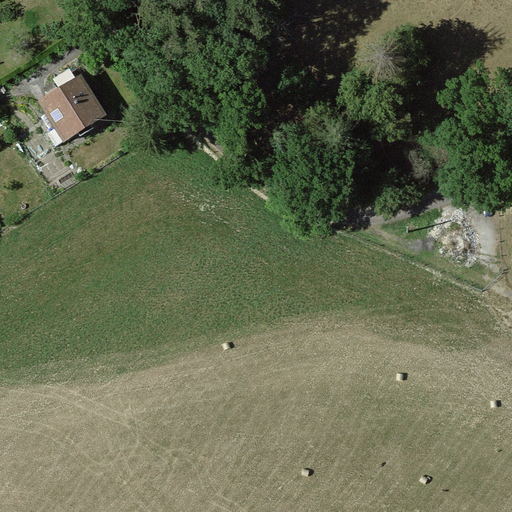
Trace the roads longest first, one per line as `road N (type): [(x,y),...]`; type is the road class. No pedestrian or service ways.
road 1 (track): [(511,162),(394,208),(322,206),(244,161),(91,0)]
road 2 (track): [(346,211),(354,227),(511,294)]
